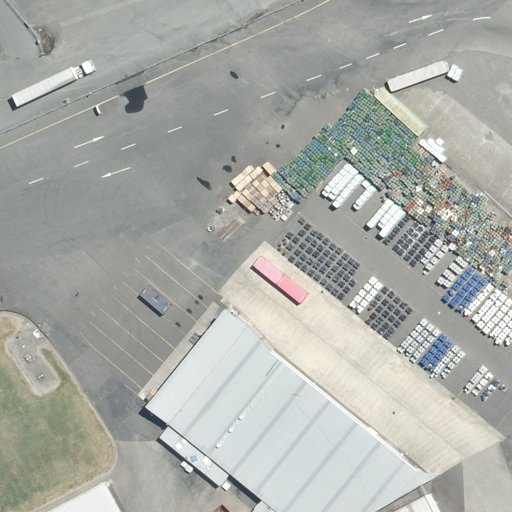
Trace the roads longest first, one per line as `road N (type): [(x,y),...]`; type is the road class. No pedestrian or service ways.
road 1 (unknown): [(14,211),(136,220),(181,240),(445,449),(507,511)]
road 2 (unknown): [(0,92),(197,0)]
